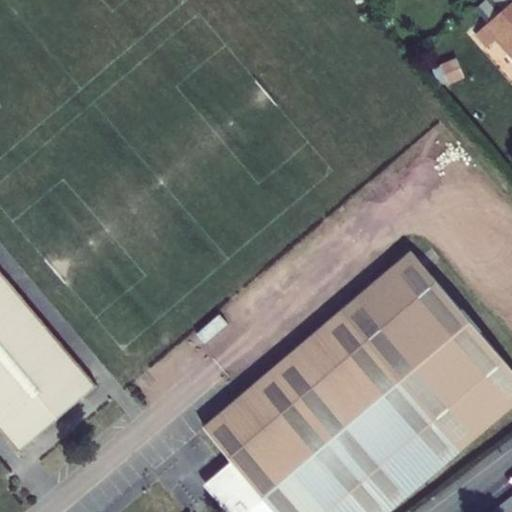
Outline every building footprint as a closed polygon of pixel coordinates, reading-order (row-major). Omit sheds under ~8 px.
[(511,1),(474,35),(485,47),(495,41),(511,59),(511,1)] [(459,77),(453,61),(441,66),(448,82),(459,77)] [(388,511),(393,509),(462,450),(511,407),(511,369),(411,252),(343,310),(272,371),(203,429),(264,501),(251,511),(388,511)] [(5,278),(0,272),(0,429),(18,450),(96,385),(5,278)] [(511,511),(511,495),(493,510),(495,511),(511,511)]
